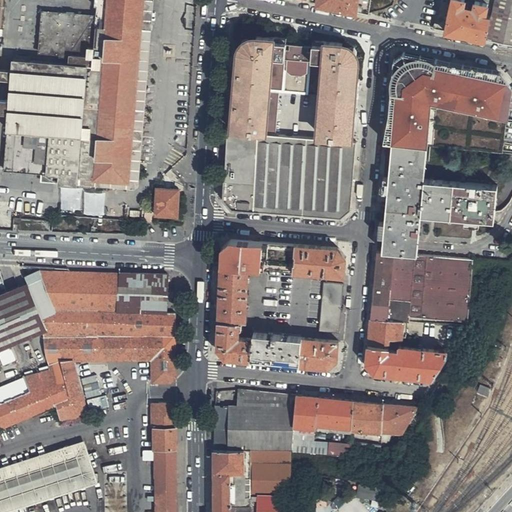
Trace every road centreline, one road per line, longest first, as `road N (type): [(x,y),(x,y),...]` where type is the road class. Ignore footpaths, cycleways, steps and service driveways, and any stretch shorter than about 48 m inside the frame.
road 1 (primary): [(215,0),(202,220)]
road 2 (unknown): [(0,448),(197,373)]
road 3 (secondary): [(0,247),(200,257)]
road 4 (residential): [(377,31),(362,230)]
road 5 (residential): [(377,31),(215,0)]
road 6 (residential): [(362,230),(202,220)]
road 7 (residential): [(362,230),(349,383)]
road 8 (residential): [(349,383),(197,373)]
road 9 (primary): [(197,373),(197,511)]
